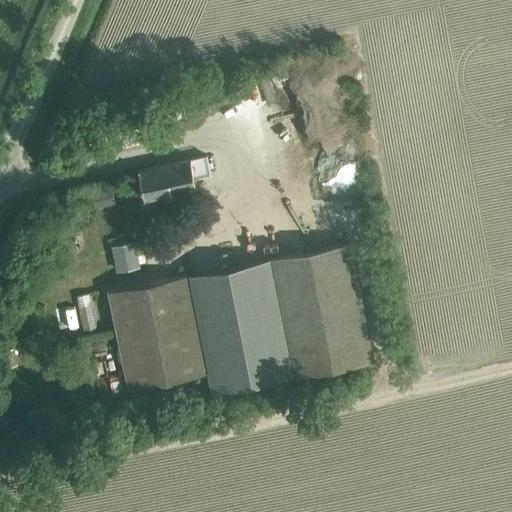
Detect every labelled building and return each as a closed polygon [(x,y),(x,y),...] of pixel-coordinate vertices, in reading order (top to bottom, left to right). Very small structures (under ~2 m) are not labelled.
[(311,119),(343,114),(336,73),(310,77),(311,87),(254,97),(258,119),(309,110),(311,119)] [(282,161),(289,171),(305,161),(299,151),(282,161)] [(139,169),(144,197),(197,185),(195,176),(210,172),(206,154),(139,169)] [(272,256),(295,373),(374,357),(350,240),(272,256)] [(132,245),(111,248),(115,272),(137,267),(132,245)] [(207,370),(211,389),(295,373),(272,256),(187,272),(207,370)] [(109,288),(129,386),(207,370),(187,272),(109,288)]
